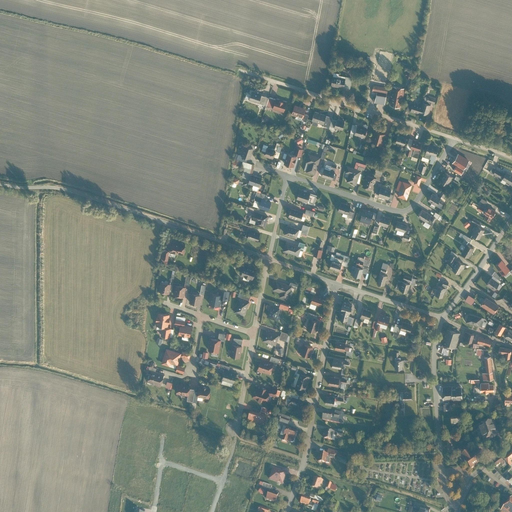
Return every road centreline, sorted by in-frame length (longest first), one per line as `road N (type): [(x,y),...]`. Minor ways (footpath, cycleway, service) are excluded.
road 1 (residential): [(286,511),(308,442),(335,283)]
road 2 (residential): [(452,138),(240,71)]
road 3 (residential): [(452,138),(404,211),(288,176)]
road 4 (residential): [(115,208),(268,260)]
road 5 (residential): [(443,319),(434,369),(444,477)]
